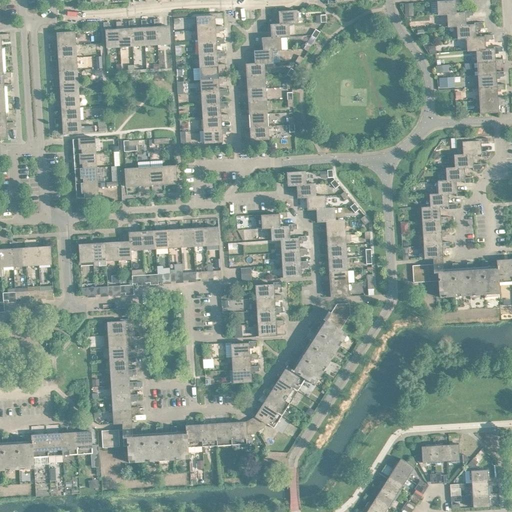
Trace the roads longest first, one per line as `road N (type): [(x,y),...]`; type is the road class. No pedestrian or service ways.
road 1 (residential): [(50,15),(227,2)]
road 2 (residential): [(142,299),(150,413),(195,409)]
road 3 (residential): [(316,281),(313,229),(278,194),(223,200)]
road 4 (residential): [(476,192),(461,211),(462,255),(490,252),(483,203)]
road 5 (residential): [(196,205),(64,219)]
road 6 (residential): [(24,17),(30,146)]
road 7 (residential): [(41,145),(33,17)]
